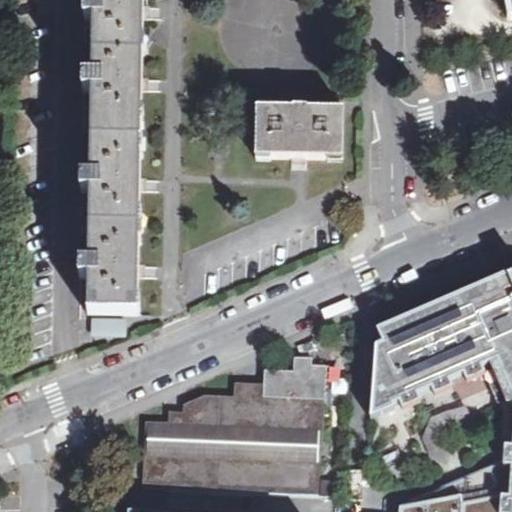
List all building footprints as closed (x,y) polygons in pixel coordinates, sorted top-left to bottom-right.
[(93,0),(93,7),(85,7),(85,21),(93,21),(92,78),(84,78),(83,93),(92,93),(90,179),(82,178),(82,193),(90,193),(88,265),(80,265),(80,280),(88,280),(88,315),(88,316),(138,317),(139,275),(140,188),(142,87),(144,14),(144,0),(93,0)] [(257,109),(256,158),(300,159),(344,160),(345,111),(257,109)] [(511,511),(511,272),(376,334),(381,345),(374,348),(369,421),(394,410),(393,407),(487,365),(504,402),(501,461),(418,499),(400,507),(400,511),(511,511)] [(143,490),(178,491),(321,496),(326,410),(328,368),(310,367),(310,360),(295,359),(294,373),(265,371),(265,386),(246,385),(235,384),(235,398),(205,397),(184,405),(184,413),(170,413),(169,424),(147,423),(143,490)] [(403,465),(405,438),(387,436),(384,464),(403,465)] [(337,511),(338,498),(252,495),(250,511),(230,511),(130,506),(129,511),(337,511)]
